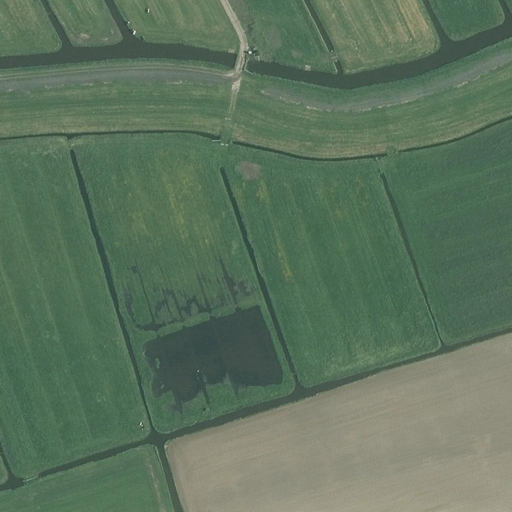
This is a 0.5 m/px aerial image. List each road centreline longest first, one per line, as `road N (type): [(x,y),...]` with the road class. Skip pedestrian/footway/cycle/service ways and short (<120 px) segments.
road 1 (track): [(511,85),(443,110),(356,124),(297,123),(177,101),(0,112)]
road 2 (track): [(385,121),(390,162),(363,170),(315,170),(185,142),(0,150)]
road 3 (track): [(511,359),(204,453),(194,471),(204,511)]
